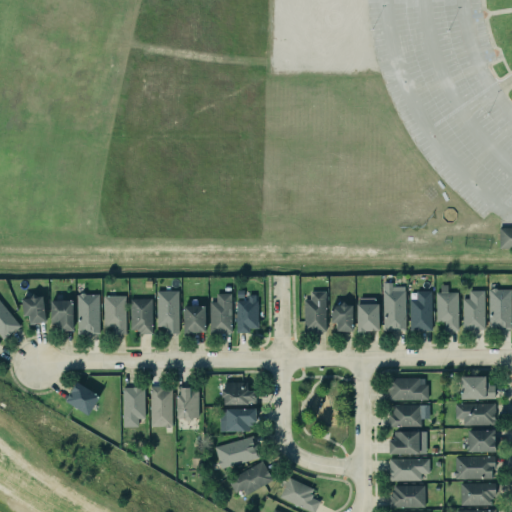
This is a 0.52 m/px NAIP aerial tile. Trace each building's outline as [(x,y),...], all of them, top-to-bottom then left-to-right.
[(499,248),(511,247),(511,227),(498,228),(499,248)] [(381,280),(382,328),(403,328),(403,284),(391,284),(391,280),(381,280)] [(432,288),(436,288),(436,280),(444,280),(444,289),(454,289),(455,327),(443,327),(443,317),(433,317),(432,288)] [(233,287),(233,329),(246,329),(246,325),(255,325),(255,299),(253,299),(253,290),(250,288),(245,288),(244,294),(241,294),(242,286),(237,286),(233,287)] [(414,286),(427,286),(427,327),(404,327),(404,294),(414,294),(414,286)] [(152,288),(153,329),(177,329),(176,287),(152,288)] [(307,287),(307,295),(300,295),(300,328),(324,328),(323,287),(307,287)] [(466,287),(466,295),(461,295),(461,326),(483,326),(483,287),(466,287)] [(511,328),(510,289),(488,289),(489,329),(511,328)] [(20,296),(22,314),(26,313),(27,321),(44,319),(40,293),(36,294),(32,290),(28,295),(20,296)] [(207,299),(207,328),(229,328),(229,291),(213,291),(213,299),(207,299)] [(77,333),(99,333),(99,293),(76,294),(77,333)] [(48,295),(49,319),(59,319),(59,326),(73,326),(72,294),(48,295)] [(125,294),(102,295),(103,326),(112,326),(112,333),(125,333),(125,294)] [(0,297),(20,324),(1,341),(0,339),(0,297)] [(130,333),(152,332),(151,298),(130,298),(130,333)] [(330,302),(330,308),(329,308),(329,319),(335,319),(335,328),(350,328),(350,302),(345,302),(342,298),(338,302),(330,302)] [(353,299),(353,326),(377,325),(376,298),(353,299)] [(182,303),(203,303),(203,329),(192,329),(192,330),(190,330),(190,329),(190,330),(182,330),(182,303)] [(457,370),(457,393),(481,393),(481,396),(492,396),(491,376),(482,377),(482,370),(457,370)] [(71,374),(58,396),(85,412),(95,394),(93,392),(96,388),(71,374)] [(387,377),(387,381),(386,381),(386,387),(387,387),(387,397),(395,397),(395,401),(426,401),(426,383),(418,383),(418,376),(387,377)] [(221,381),(221,386),(219,386),(220,394),(222,394),(222,403),(254,402),(254,388),(246,388),(245,379),(221,381)] [(177,383),(177,390),(173,390),(173,412),(181,412),(181,416),(191,416),(191,411),(195,415),(196,386),(187,386),(187,382),(181,380),(177,383)] [(146,382),(148,424),(171,423),(170,387),(158,387),(158,382),(146,382)] [(143,386),(121,387),(122,426),(137,426),(137,417),(144,417),(143,386)] [(453,402),(453,416),(461,416),(462,423),(493,423),(493,401),(453,402)] [(391,403),(418,403),(418,412),(419,412),(419,425),(386,425),(386,411),(391,411),(391,403)] [(254,420),(254,406),(224,406),(224,407),(218,407),(218,429),(248,429),(248,424),(251,424),(250,420),(254,420)] [(465,428),(466,449),(492,448),(492,427),(465,428)] [(426,453),(426,431),(393,431),(394,440),(388,440),(388,454),(426,453)] [(214,447),(221,469),(259,457),(252,435),(214,447)] [(451,453),(451,477),(490,477),(490,454),(451,453)] [(225,475),(260,455),(272,477),(244,493),(240,486),(233,490),(225,475)] [(387,456),(388,479),(419,478),(419,472),(427,472),(427,456),(387,456)] [(200,457),(190,457),(190,467),(200,467),(200,457)] [(287,476),(278,496),(313,511),(318,500),(310,496),(311,492),(309,491),(312,487),(287,476)] [(460,483),(460,505),(494,505),(494,483),(460,483)] [(390,485),(391,508),(424,507),(424,485),(390,485)] [(271,502),(266,511),(296,511),(297,511),(289,506),(285,509),(271,502)]
